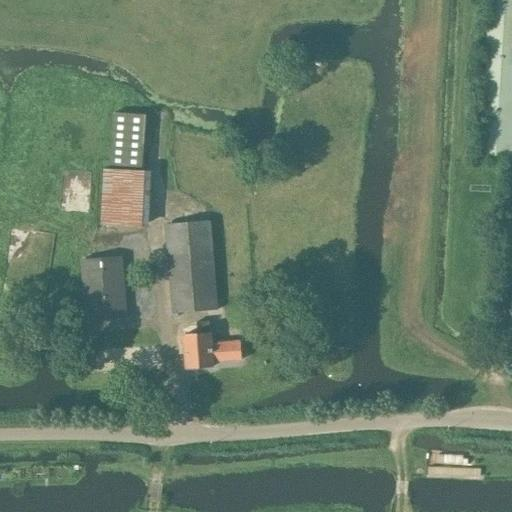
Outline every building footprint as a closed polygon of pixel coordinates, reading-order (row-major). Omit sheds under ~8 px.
[(511,151),(511,0),(488,0),(480,155),(511,157),(511,151)] [(103,168),(101,224),(142,226),(144,170),(103,168)] [(165,224),(173,312),(216,308),(209,221),(165,224)] [(85,320),(125,316),(121,257),(81,260),(85,320)] [(212,361),(241,359),(239,340),(211,343),(210,333),(209,333),(208,321),(198,322),(199,334),(182,335),(185,368),(212,365),(212,361)]
